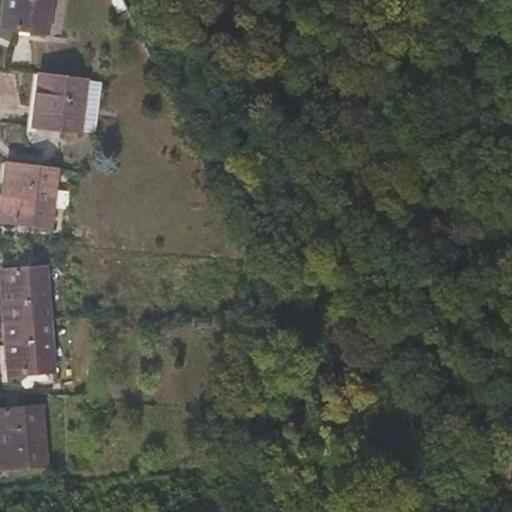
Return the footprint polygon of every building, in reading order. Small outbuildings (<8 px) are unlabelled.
[(51,31),(54,0),(9,0),(7,26),(51,31)] [(90,83),(90,78),(44,73),(37,126),(84,131),(84,129),(90,83)] [(99,130),(104,84),(90,83),(84,129),(99,130)] [(54,226),(61,168),(12,162),(4,220),(54,226)] [(54,319),(50,266),(5,270),(9,322),(54,319)] [(58,371),(54,319),(9,322),(12,374),(58,371)] [(0,468),(51,464),(46,405),(0,409),(0,468)]
